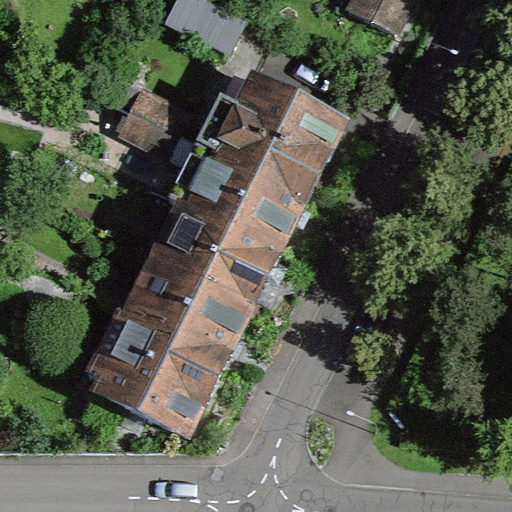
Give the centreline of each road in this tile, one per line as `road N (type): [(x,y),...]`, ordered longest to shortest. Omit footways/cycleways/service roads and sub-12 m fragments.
road 1 (residential): [(507,0),(256,497)]
road 2 (residential): [(256,497),(0,498)]
road 3 (residential): [(256,497),(416,511)]
